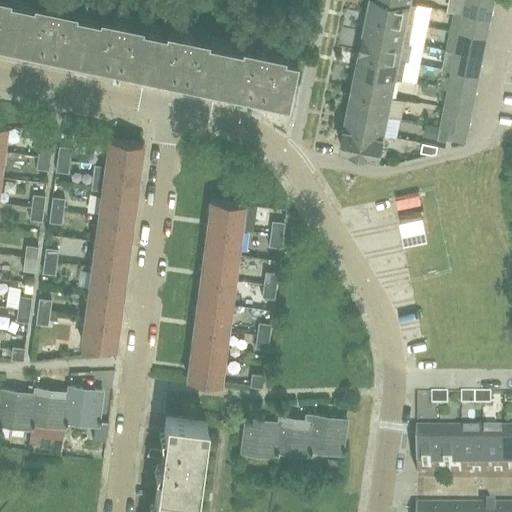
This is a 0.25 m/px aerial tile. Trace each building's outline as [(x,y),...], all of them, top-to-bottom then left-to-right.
[(0,0),(0,35),(9,37),(16,0),(0,0)] [(16,0),(9,37),(78,51),(87,8),(73,5),(74,2),(65,0),(16,0)] [(393,0),(369,0),(367,14),(413,23),(417,5),(409,3),(393,0)] [(491,0),(465,0),(465,1),(463,14),(489,19),(493,0),(491,0)] [(78,51),(147,65),(156,23),(139,19),(140,15),(97,7),(97,10),(87,8),(78,51)] [(454,13),(451,31),(485,38),(489,19),(463,14),(462,15),(454,13)] [(363,32),(363,33),(410,42),(413,23),(367,14),(363,32)] [(147,65),(216,80),(225,37),(205,33),(206,29),(191,26),(164,20),(163,24),(156,23),(147,65)] [(485,38),(451,31),(447,50),(481,57),(485,38)] [(410,42),(363,33),(359,52),(406,61),(407,61),(411,43),(410,42)] [(216,80),(261,89),(285,94),(294,51),(281,49),(282,45),(240,37),(239,40),(225,37),(216,80)] [(477,76),(481,57),(447,50),(444,63),(452,65),(451,70),(477,76)] [(406,61),(359,52),(356,71),(394,78),(402,80),(406,61)] [(451,70),(450,76),(447,89),(474,94),(477,76),(451,70)] [(356,71),(352,89),(390,97),(394,78),(356,71)] [(390,97),(352,89),(348,108),(386,116),(390,97)] [(474,94),(447,89),(443,108),(470,113),(474,94)] [(344,126),(343,127),(383,135),(383,134),(386,116),(348,108),(344,126)] [(443,108),(442,113),(440,126),(466,132),(470,113),(443,108)] [(466,132),(440,126),(437,139),(446,141),(447,139),(465,142),(467,132),(466,132)] [(383,135),(343,127),(340,146),(349,148),(349,149),(370,153),(370,152),(379,154),(383,135)] [(108,138),(105,164),(138,168),(141,143),(108,138)] [(422,142),(420,151),(431,154),(436,152),(437,145),(422,142)] [(38,143),(37,154),(50,156),(51,144),(38,143)] [(58,145),(57,157),(69,159),(71,147),(58,145)] [(35,168),(48,169),(50,156),(37,154),(35,168)] [(57,157),(55,170),(68,172),(69,159),(57,157)] [(105,164),(101,189),(134,194),(138,168),(105,164)] [(134,194),(101,189),(98,215),(131,219),(134,194)] [(30,206),(43,207),(45,195),(32,193),(30,206)] [(64,198),(52,196),(50,208),(62,210),(64,198)] [(211,198),(207,224),(240,228),(244,203),(211,198)] [(30,206),(30,207),(28,219),(41,220),(43,207),(30,206)] [(61,223),(62,210),(50,208),(48,221),(61,223)] [(127,245),(131,219),(98,215),(95,240),(127,245)] [(269,233),(283,234),(285,222),(271,220),(269,233)] [(204,249),(237,254),(240,228),(207,224),(204,249)] [(281,248),(283,234),(269,233),(268,246),(281,248)] [(127,245),(95,240),(91,266),(124,270),(127,245)] [(36,259),(38,246),(25,245),(24,257),(36,259)] [(57,248),(45,247),(43,259),(56,261),(57,248)] [(204,249),(200,275),(233,279),(237,254),(204,249)] [(34,271),(36,259),(24,257),(22,269),(34,271)] [(54,273),(56,261),(43,259),(41,272),(54,273)] [(120,296),(124,270),(91,266),(88,291),(120,296)] [(263,284),(276,285),(278,273),(265,271),(263,284)] [(197,300),(230,305),(233,279),(200,275),(197,300)] [(274,298),(276,285),(263,284),(261,296),(274,298)] [(88,291),(84,317),(117,321),(120,296),(88,291)] [(18,295),(17,308),(29,310),(31,297),(18,295)] [(38,298),(36,310),(49,312),(51,299),(38,298)] [(226,330),(230,305),(197,300),(193,326),(226,330)] [(15,320),(28,322),(29,310),(17,308),(15,320)] [(36,310),(35,323),(47,324),(49,312),(36,310)] [(81,342),(82,342),(114,347),(117,321),(84,317),(81,342)] [(256,335),(269,336),(270,324),(257,322),(256,335)] [(193,326),(190,351),(222,356),(226,330),(193,326)] [(267,349),(269,336),(256,335),(254,347),(267,349)] [(12,346),(10,359),(22,361),(24,348),(12,346)] [(186,377),(219,381),(222,356),(190,351),(186,377)] [(262,387),(263,374),(251,373),(249,385),(262,387)] [(102,390),(69,386),(68,386),(67,392),(68,392),(64,420),(67,420),(67,421),(97,425),(102,390)] [(35,388),(34,393),(31,420),(33,421),(64,426),(65,421),(67,421),(67,420),(64,420),(68,392),(67,392),(35,388)] [(30,421),(31,421),(33,421),(31,420),(34,393),(1,389),(0,397),(0,423),(30,427),(30,421)] [(439,394),(439,406),(448,406),(448,394),(439,394)] [(491,394),(482,394),(482,406),(491,406),(491,394)] [(165,415),(156,487),(196,492),(205,420),(165,415)] [(346,419),(313,415),(312,421),(309,449),(311,449),(311,450),(342,454),(346,419)] [(282,451),(308,455),(309,450),(311,450),(311,449),(309,449),(312,421),(280,416),(279,422),(275,450),(278,450),(277,453),(275,453),(275,456),(281,457),(282,451)] [(275,450),(279,422),(246,418),(241,452),(275,456),(275,453),(277,453),(278,450),(275,450)] [(504,434),(482,434),(482,471),(504,471),(504,429),(504,434)] [(417,471),(439,471),(439,434),(417,434),(417,471)] [(439,471),(461,471),(461,434),(439,434),(439,471)] [(482,434),(461,434),(461,471),(482,471),(482,434)] [(156,487),(152,511),(193,511),(196,492),(156,487)]
